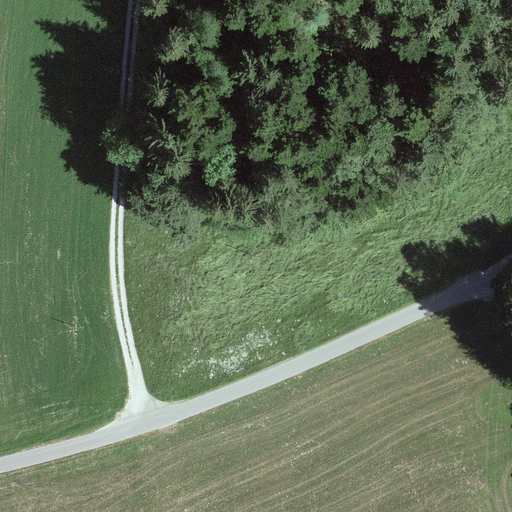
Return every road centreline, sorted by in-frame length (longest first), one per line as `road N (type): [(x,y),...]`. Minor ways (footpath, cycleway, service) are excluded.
road 1 (unclassified): [(0,459),(251,388),(511,277)]
road 2 (track): [(139,0),(118,289),(144,418)]
